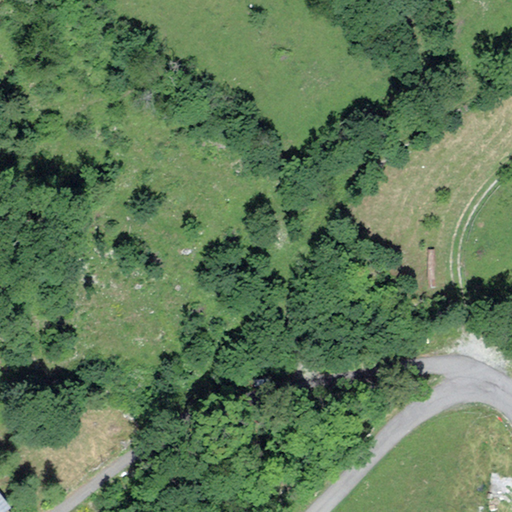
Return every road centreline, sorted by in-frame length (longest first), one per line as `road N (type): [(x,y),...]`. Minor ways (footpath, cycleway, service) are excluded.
road 1 (track): [(511,71),(374,151),(329,200),(291,278),(288,311),(305,375)]
road 2 (unclassified): [(511,414),(480,394),(430,398),(312,511)]
road 3 (track): [(511,162),(485,187),(461,228),(449,338),(438,365)]
